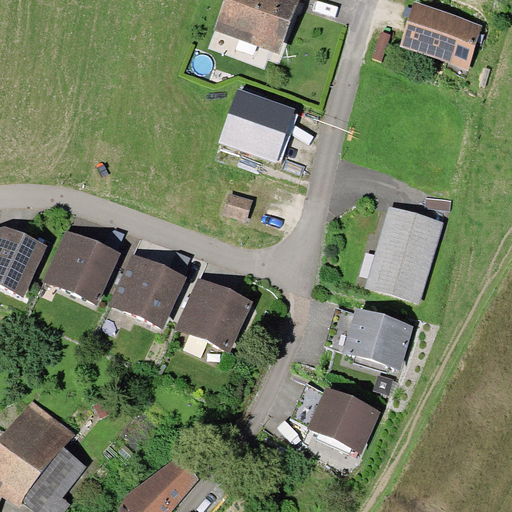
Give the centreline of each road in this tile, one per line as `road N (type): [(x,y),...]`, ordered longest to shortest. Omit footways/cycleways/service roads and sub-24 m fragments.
road 1 (residential): [(0,188),(54,192),(297,269)]
road 2 (unclassified): [(297,269),(315,176),(372,0)]
road 3 (residential): [(184,511),(269,401),(294,340),(297,269)]
